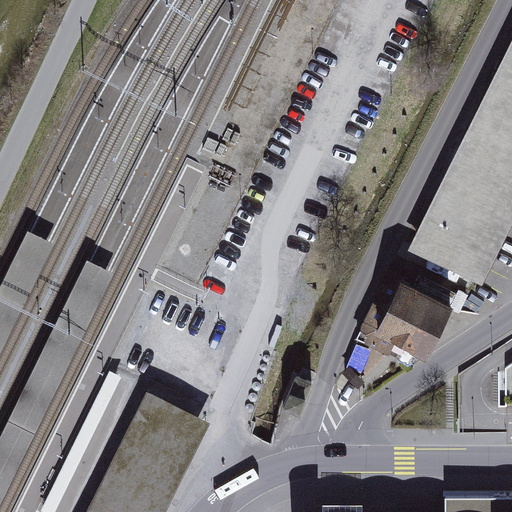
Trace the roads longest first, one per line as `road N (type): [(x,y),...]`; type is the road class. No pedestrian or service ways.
road 1 (residential): [(511,318),(372,411),(344,466)]
road 2 (residential): [(0,182),(85,0)]
road 3 (tertiary): [(344,466),(511,464)]
road 4 (tertiary): [(213,511),(255,482),(344,466)]
